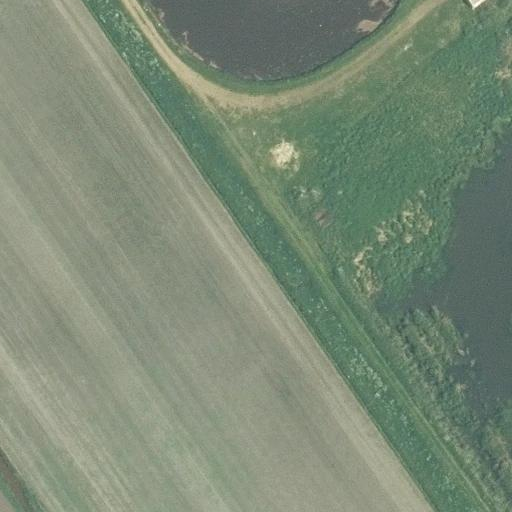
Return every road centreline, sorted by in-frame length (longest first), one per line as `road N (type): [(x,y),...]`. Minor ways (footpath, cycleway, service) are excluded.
road 1 (track): [(196,89),(481,511)]
road 2 (track): [(435,0),(333,78),(282,102),(239,104),(196,89),(128,0)]
